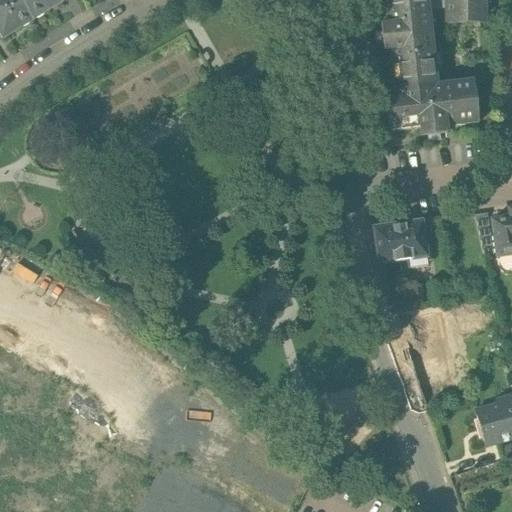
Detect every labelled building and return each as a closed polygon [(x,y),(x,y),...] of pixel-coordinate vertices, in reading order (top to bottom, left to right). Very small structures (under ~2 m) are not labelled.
[(0,0),(0,35),(2,39),(32,20),(19,0),(0,0)] [(19,0),(32,20),(61,1),(60,0),(19,0)] [(384,0),(384,1),(385,8),(385,9),(386,16),(385,16),(386,17),(387,24),(380,25),(383,52),(390,51),(391,59),(390,59),(391,59),(391,66),(391,67),(392,67),(392,74),(392,75),(393,82),(393,83),(394,90),(383,92),(383,91),(382,91),(387,134),(388,134),(395,133),(396,133),(403,132),(403,133),(403,132),(404,132),(411,131),(411,132),(412,132),(412,131),(418,130),(419,137),(447,134),(446,127),(453,126),(453,127),(454,127),(454,126),(461,126),(462,126),(462,125),(469,125),(470,125),(477,124),(478,124),(473,81),(472,81),(472,82),(436,86),(428,11),(446,9),(446,0),(384,0)] [(446,0),(446,9),(446,23),(478,23),(478,7),(484,7),(483,0),(446,0)] [(511,210),(508,211),(509,219),(491,222),(496,257),(511,255),(511,210)] [(487,214),(474,216),(483,257),(493,255),(488,223),(487,214)] [(420,223),(373,230),(379,264),(381,264),(382,271),(396,269),(395,262),(425,258),(420,223)] [(440,283),(428,286),(432,305),(444,302),(440,283)] [(428,319),(408,324),(424,395),(444,390),(428,319)] [(511,397),(495,402),(497,407),(475,413),(480,429),(478,430),(480,438),(482,437),(485,446),(511,438),(511,397)] [(511,445),(498,449),(501,461),(511,458),(511,445)]
